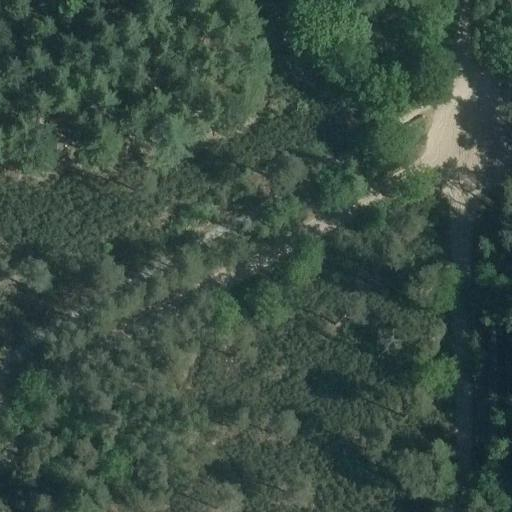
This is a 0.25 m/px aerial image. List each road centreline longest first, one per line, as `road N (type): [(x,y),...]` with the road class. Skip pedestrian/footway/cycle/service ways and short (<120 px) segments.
road 1 (track): [(463,139),(0,408)]
road 2 (track): [(466,511),(463,139)]
road 3 (track): [(463,139),(417,94),(255,0)]
road 4 (track): [(463,139),(460,0)]
